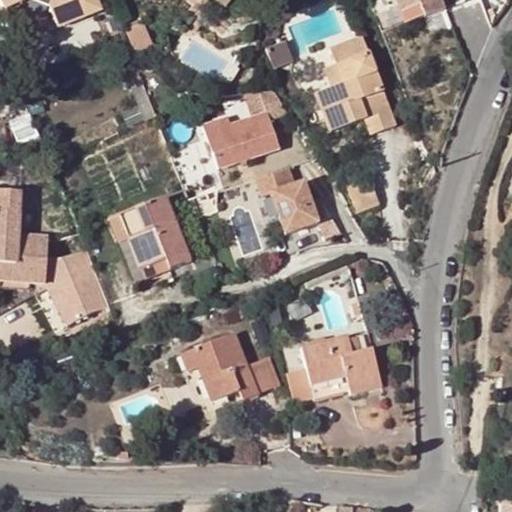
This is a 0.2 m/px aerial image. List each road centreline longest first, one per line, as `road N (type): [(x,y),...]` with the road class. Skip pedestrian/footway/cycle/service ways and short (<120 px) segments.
road 1 (residential): [(443,490),(427,338),(438,233),(511,28)]
road 2 (residential): [(0,479),(443,490)]
road 3 (track): [(484,511),(501,476),(511,396)]
